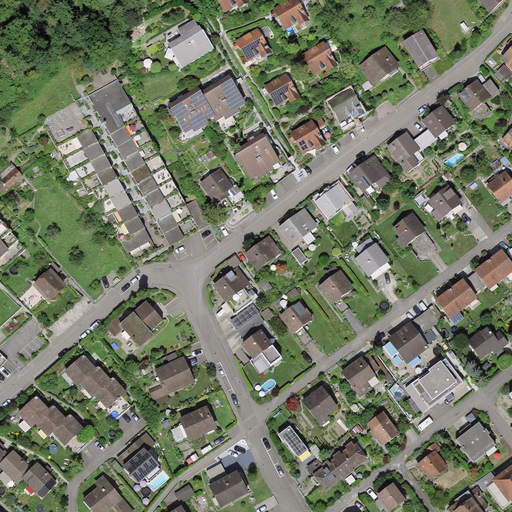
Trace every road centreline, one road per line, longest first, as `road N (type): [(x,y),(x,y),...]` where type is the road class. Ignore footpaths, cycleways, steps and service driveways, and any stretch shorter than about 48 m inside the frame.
road 1 (residential): [(186,279),(469,68),(511,24)]
road 2 (residential): [(250,416),(511,226)]
road 3 (residential): [(0,396),(146,277),(186,279)]
road 4 (residential): [(186,279),(250,416)]
road 5 (residential): [(71,511),(72,486),(146,420)]
